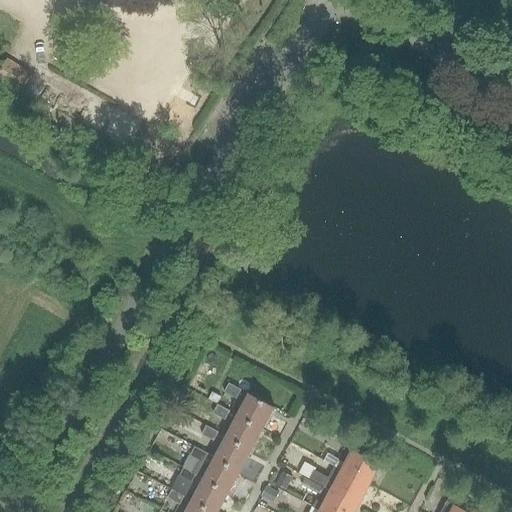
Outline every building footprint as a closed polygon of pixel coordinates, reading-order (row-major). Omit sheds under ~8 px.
[(29,73),(5,58),(0,65),(0,91),(11,100),(29,73)] [(242,391),(230,384),(225,393),(237,400),(242,391)] [(213,392),(209,399),(218,404),(222,397),(213,392)] [(249,396),(238,417),(264,431),(275,409),(249,396)] [(231,413),(218,406),(213,415),(225,422),(231,413)] [(238,417),(227,438),(252,452),(264,431),(238,417)] [(207,427),(202,436),(214,442),(219,433),(207,427)] [(227,438),(215,460),(241,473),(252,452),(227,438)] [(208,455),(196,448),(191,457),(204,464),(208,455)] [(370,487),(381,467),(353,452),(345,466),(338,462),(334,468),(335,469),(342,472),(370,487)] [(215,460),(204,481),(229,494),(241,473),(215,460)] [(359,508),(370,487),(342,472),(335,469),(329,480),(314,472),(310,480),(324,488),(323,489),(331,493),(359,508)] [(196,476),(184,470),(179,478),(191,485),(196,476)] [(323,489),(305,480),(302,486),(319,496),(323,489)] [(204,481),(193,502),(211,511),(219,511),(229,494),(204,481)] [(267,487),(262,497),(274,503),(279,494),(267,487)] [(185,497),(173,490),(168,499),(180,506),(185,497)] [(319,511),(356,511),(359,508),(331,493),(324,506),(316,502),(313,508),(313,509),(319,511)] [(211,511),(193,502),(187,511),(211,511)] [(466,511),(456,506),(449,503),(443,511),(466,511)]
